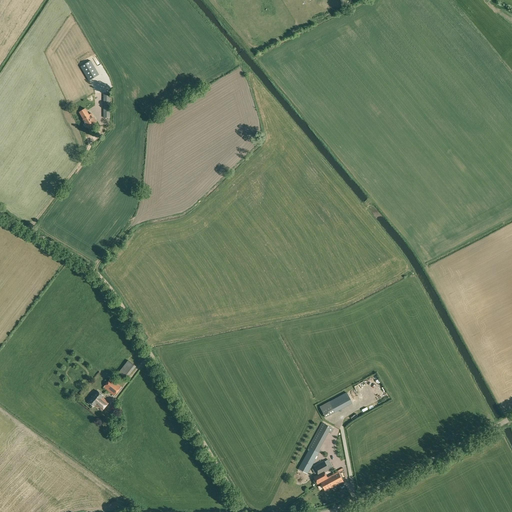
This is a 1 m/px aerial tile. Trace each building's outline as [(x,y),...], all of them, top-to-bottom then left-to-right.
[(81,67),(89,81),(99,75),(91,61),(81,67)] [(89,115),(85,108),(79,112),(84,119),(83,120),(88,127),(96,122),(91,113),(89,115)] [(128,375),(138,365),(131,358),(120,367),(128,375)] [(114,396),(121,387),(110,378),(103,387),(114,396)] [(359,391),(369,385),(366,381),(357,387),(359,391)] [(102,411),(109,402),(102,397),(103,395),(98,391),(89,402),(93,406),(94,405),(102,411)] [(326,418),(335,412),(352,403),(346,392),(329,401),(320,406),(326,418)] [(307,474),(318,453),(320,450),(319,449),(328,431),(331,432),(332,428),(322,423),(320,426),(308,448),(309,449),(298,469),(307,474)] [(328,478),(325,473),(329,470),(324,460),(313,466),(314,468),(312,469),(315,474),(317,473),(318,474),(313,477),(317,484),(321,482),(325,491),(343,481),(338,472),(328,478)]
